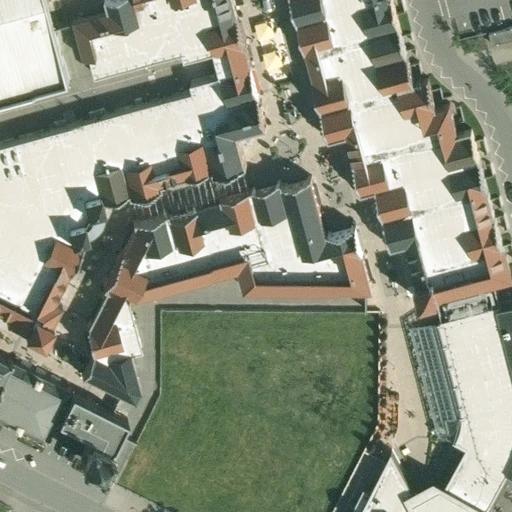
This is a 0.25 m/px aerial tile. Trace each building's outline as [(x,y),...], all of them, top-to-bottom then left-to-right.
[(0,0),(0,99),(71,80),(53,14),(49,1),(49,0),(0,0)] [(108,0),(110,6),(126,65),(153,59),(137,0),(108,0)] [(137,0),(153,59),(184,51),(170,0),(137,0)] [(170,0),(184,51),(186,57),(215,49),(204,5),(222,0),(170,0)] [(234,0),(222,0),(204,5),(215,49),(219,61),(248,52),(234,0)] [(293,0),(299,21),(376,0),(293,0)] [(376,0),(299,21),(306,48),(400,23),(393,0),(376,0)] [(110,6),(74,16),(85,56),(92,54),(97,73),(126,65),(110,6)] [(408,53),(400,23),(306,48),(314,79),(408,53)] [(248,52),(219,61),(222,72),(238,131),(268,123),(248,52)] [(314,79),(329,136),(345,131),(438,106),(429,75),(415,79),(408,53),(314,79)] [(238,131),(222,72),(191,80),(193,87),(214,165),(216,171),(246,162),(238,131)] [(186,173),(214,165),(193,87),(164,95),(186,173)] [(158,181),(186,173),(164,95),(137,102),(158,181)] [(81,117),(102,196),(127,190),(128,194),(159,185),(158,181),(137,102),(81,117)] [(438,106),(345,131),(361,189),(376,185),(481,156),(473,126),(459,130),(451,102),(438,106)] [(103,200),(102,196),(81,117),(27,132),(37,169),(46,197),(50,211),(80,234),(87,233),(89,233),(92,230),(95,228),(98,225),(100,223),(102,220),(103,216),(103,212),(104,208),(103,204),(103,200)] [(0,271),(10,251),(0,238),(0,229),(31,179),(37,169),(27,132),(0,139),(0,271)] [(511,264),(481,156),(376,185),(391,245),(406,241),(421,300),(439,295),(440,297),(511,277),(511,264)] [(37,169),(31,179),(38,201),(46,197),(37,169)] [(283,178),(253,185),(279,288),(311,288),(297,237),(327,229),(313,174),(284,182),(283,178)] [(54,298),(68,271),(28,250),(44,220),(38,201),(31,179),(0,229),(0,238),(10,251),(0,271),(0,305),(10,311),(5,320),(43,339),(62,302),(54,298)] [(222,198),(196,205),(214,275),(240,268),(245,288),(279,288),(253,185),(221,194),(222,198)] [(82,238),(80,234),(50,211),(46,197),(38,201),(44,220),(28,250),(68,271),(82,242),(82,238)] [(214,275),(196,205),(167,212),(185,283),(214,275)] [(174,286),(185,283),(167,212),(166,209),(132,218),(133,223),(119,249),(174,286)] [(311,288),(375,287),(357,221),(327,229),(297,237),(311,288)] [(174,286),(119,249),(102,282),(107,285),(129,297),(174,286)] [(129,297),(107,285),(85,326),(92,349),(106,352),(129,348),(140,345),(129,297)] [(439,315),(457,378),(511,363),(511,357),(497,303),(500,302),(500,299),(439,315)] [(106,352),(92,349),(80,371),(134,397),(140,384),(129,348),(106,352)] [(0,414),(3,416),(2,417),(7,419),(7,418),(21,425),(21,426),(25,428),(26,428),(37,433),(36,434),(41,436),(42,435),(46,438),(57,416),(71,386),(11,356),(0,350),(0,414)] [(457,433),(455,435),(467,442),(507,464),(511,454),(511,453),(511,363),(457,378),(459,384),(461,392),(462,398),(463,404),(464,409),(463,415),(462,422),(459,428),(457,433)] [(100,401),(71,386),(57,416),(89,432),(112,443),(114,444),(127,414),(100,401)] [(112,443),(89,432),(79,455),(102,466),(112,443)] [(443,484),(487,508),(510,465),(507,464),(467,442),(447,478),(443,484)] [(402,511),(414,483),(393,445),(358,511),(402,511)] [(414,483),(419,492),(439,481),(443,484),(447,478),(436,471),(414,483)] [(419,492),(429,511),(491,511),(493,511),(487,508),(443,484),(439,481),(419,492)] [(429,511),(419,492),(414,483),(402,511),(429,511)] [(491,511),(507,511),(490,502),(487,508),(493,511),(491,511)]
